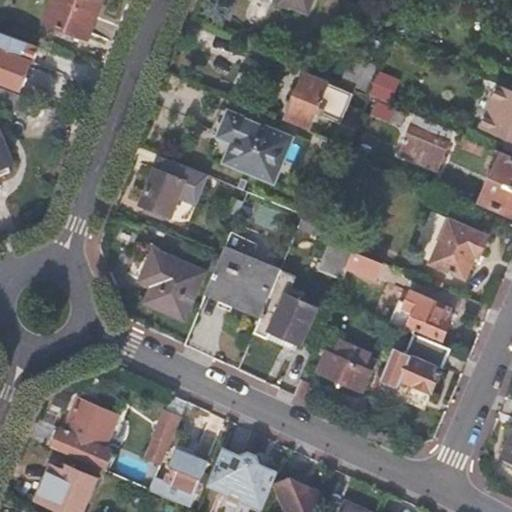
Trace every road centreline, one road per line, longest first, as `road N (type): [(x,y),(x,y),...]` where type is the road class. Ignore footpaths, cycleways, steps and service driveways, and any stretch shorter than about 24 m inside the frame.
road 1 (residential): [(76,332),(446,485)]
road 2 (residential): [(54,267),(162,0)]
road 3 (residential): [(446,485),(511,321)]
